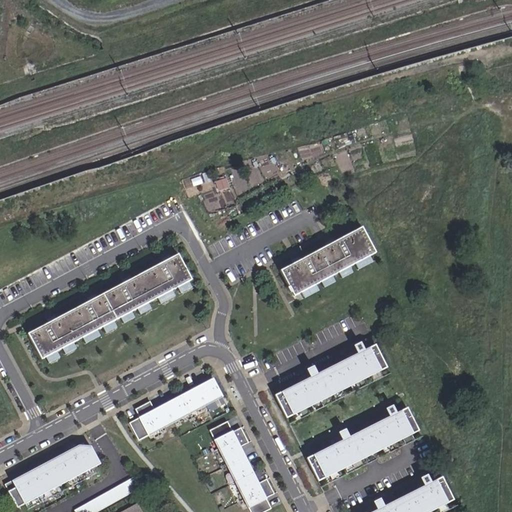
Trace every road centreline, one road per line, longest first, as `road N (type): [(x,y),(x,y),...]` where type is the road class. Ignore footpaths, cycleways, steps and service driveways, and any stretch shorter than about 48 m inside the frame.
road 1 (residential): [(207,269),(180,220),(0,315)]
road 2 (residential): [(43,433),(191,357),(222,353)]
road 3 (residential): [(222,353),(304,511)]
